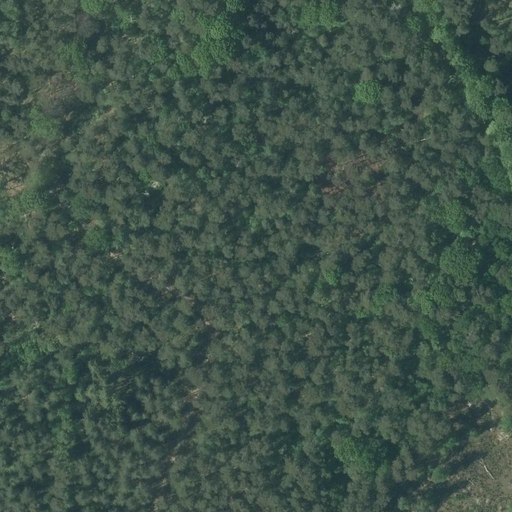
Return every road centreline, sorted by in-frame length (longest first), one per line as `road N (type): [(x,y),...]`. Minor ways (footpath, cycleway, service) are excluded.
road 1 (track): [(0,170),(42,186),(91,239),(201,311),(209,336),(153,511)]
road 2 (track): [(96,0),(0,297)]
road 3 (unknown): [(511,164),(409,0)]
